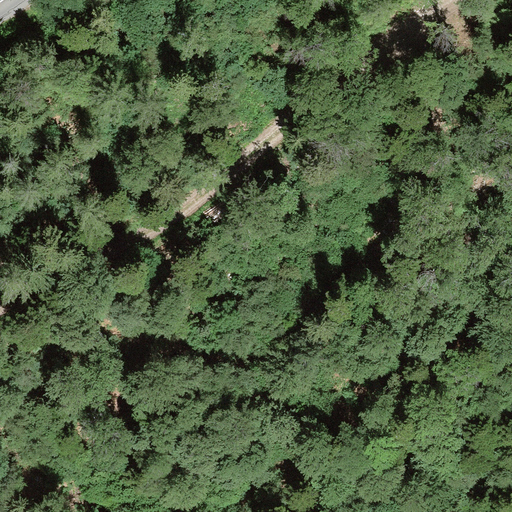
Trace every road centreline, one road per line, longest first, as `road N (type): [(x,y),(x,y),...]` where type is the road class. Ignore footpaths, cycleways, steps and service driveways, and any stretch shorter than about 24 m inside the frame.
road 1 (track): [(0,307),(197,201),(464,0)]
road 2 (track): [(201,511),(251,483),(328,401)]
